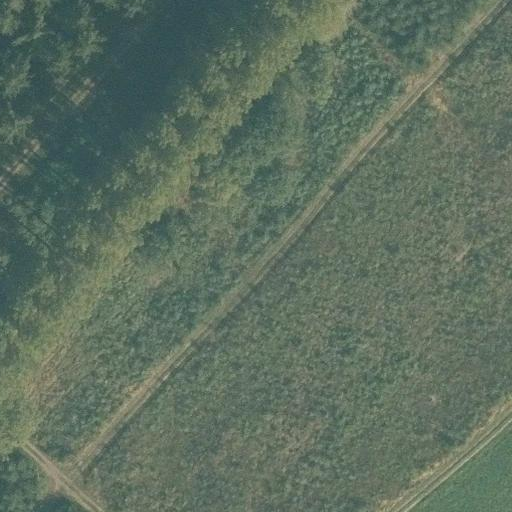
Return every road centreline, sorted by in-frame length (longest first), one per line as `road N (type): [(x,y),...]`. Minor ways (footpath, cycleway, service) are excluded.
road 1 (track): [(503,0),(407,103),(276,270),(39,511)]
road 2 (track): [(0,179),(162,0)]
road 3 (track): [(511,411),(393,511)]
road 4 (track): [(100,511),(0,412)]
